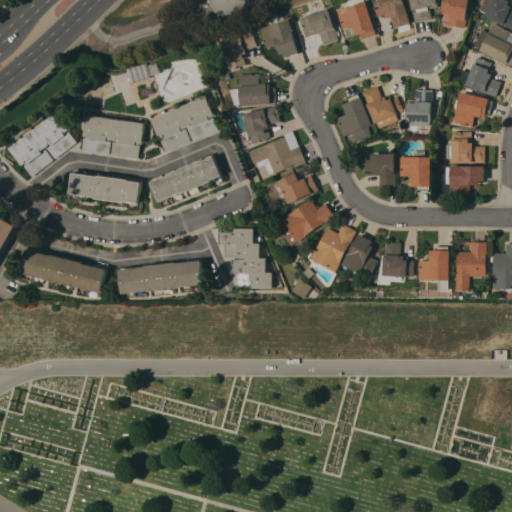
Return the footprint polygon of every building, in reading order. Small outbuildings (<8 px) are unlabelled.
[(249,0),(214,0),(216,16),(250,14),(249,0)] [(404,0),(412,23),(396,28),(393,16),(390,16),(386,17),(385,14),(378,16),(374,1),(377,0),(404,0)] [(441,0),(441,3),(439,3),(439,6),(432,8),(433,19),(417,22),(415,9),(414,10),(412,0),(441,0)] [(450,25),(451,14),(444,13),(444,10),(445,0),(470,0),(468,19),(467,27),(450,25)] [(484,0),(511,0),(511,1),(511,27),(485,15),(486,12),(480,9),(484,0)] [(337,10),(366,1),(377,34),(363,38),(362,34),(357,35),(354,26),(343,29),(337,10)] [(300,18),(306,16),(329,8),(336,31),(338,30),(340,35),(338,36),(339,39),(325,44),(320,32),(306,37),(300,18)] [(290,19),(294,30),(293,30),(300,52),(286,57),(284,52),(281,53),(278,44),(267,47),(261,28),(290,19)] [(480,50),(481,49),(474,46),(483,29),(489,32),(494,22),(511,31),(507,41),(511,43),(511,65),(507,62),(507,63),(480,50)] [(232,69),(231,66),(228,66),(222,45),(224,45),(223,41),(225,40),(224,39),(254,31),(259,46),(247,49),(248,53),(249,57),(246,58),(248,65),(232,69)] [(479,57),(479,56),(484,57),(483,59),(492,62),(490,69),(493,70),(491,77),(502,81),(496,97),(482,91),(482,90),(466,84),(466,83),(459,81),(463,69),(471,72),(474,63),(475,63),(477,57),(479,57)] [(147,62),(148,64),(157,61),(161,72),(151,75),(151,77),(132,83),(127,69),(147,62)] [(241,75),(261,73),(262,84),(271,83),(271,87),(276,86),(278,102),(272,103),(243,106),(243,104),(236,104),(231,89),(242,88),(241,75)] [(379,85),(384,97),(390,94),(392,98),(398,95),(405,110),(397,114),(399,119),(381,127),(378,122),(377,123),(368,103),(369,103),(364,92),(379,85)] [(434,89),(434,102),(433,102),(433,121),(431,121),(431,126),(411,125),(411,121),(408,121),(408,99),(417,99),(417,89),(434,89)] [(490,98),(489,100),(494,101),(491,113),(487,112),(485,118),(476,115),(473,126),(464,124),(464,125),(460,124),(460,123),(454,122),(457,109),(453,108),(455,98),(460,99),(462,91),(490,98)] [(338,118),(348,114),(344,104),(349,102),(347,98),(360,93),(361,97),(363,96),(374,124),(369,126),(373,135),(357,141),(354,132),(345,136),(338,118)] [(206,95),(215,115),(210,117),(209,115),(208,115),(209,119),(214,117),(219,129),(193,139),(188,127),(193,125),(192,122),(191,122),(192,125),(183,128),(182,126),(181,127),(182,130),(187,128),(192,140),(167,151),(162,139),(166,137),(165,134),(164,134),(165,136),(160,138),(152,118),(206,95)] [(282,121),(270,124),(271,128),(270,128),(272,137),(269,138),(269,139),(254,143),(253,139),(249,140),(248,133),(245,118),(247,117),(246,113),(278,105),(282,121)] [(57,112),(70,129),(66,132),(65,130),(64,131),(66,134),(70,131),(78,141),(56,158),(48,148),(52,145),(50,142),(49,142),(51,144),(43,150),(42,149),(41,149),(43,152),(47,149),(55,159),(33,176),(25,165),(29,162),(27,159),(25,160),(27,162),(23,165),(10,148),(57,112)] [(146,122),(143,144),(138,143),(138,141),(137,140),(136,144),(141,145),(139,158),(112,154),(114,141),(119,142),(119,138),(118,138),(118,140),(109,139),(109,137),(108,136),(107,140),(112,141),(111,154),(83,150),(85,137),(90,138),(91,134),(89,133),(89,136),(84,135),(87,115),(146,122)] [(266,144),(266,145),(286,136),(285,134),(294,130),(300,146),(307,161),(295,165),(276,173),(276,172),(270,174),(266,165),(261,168),(259,164),(258,165),(257,163),(255,163),(250,151),(266,144)] [(453,138),(453,131),(472,131),(472,142),(474,142),(474,145),(486,146),(486,162),(474,162),(452,162),(453,138)] [(396,171),(397,171),(397,170),(400,170),(400,182),(397,182),(397,186),(381,186),(381,174),(377,174),(373,174),(373,170),(366,170),(365,154),(395,153),(396,171)] [(223,174),(212,179),(213,181),(185,192),(185,191),(161,201),(153,182),(176,172),(176,171),(203,159),(204,160),(215,155),(223,174)] [(432,157),(432,186),(430,186),(430,190),(417,190),(417,186),(412,186),(412,176),(401,176),(401,156),(432,157)] [(486,166),(485,181),(481,180),(481,184),(471,184),(471,196),(451,196),(451,190),(438,190),(438,174),(446,174),(446,166),(451,166),(451,165),(486,166)] [(320,190),(313,193),(291,203),(290,201),(284,204),(275,185),(280,182),(280,181),(299,171),(303,178),(312,174),(320,190)] [(140,203),(127,201),(126,202),(97,198),(97,197),(72,193),(75,172),(100,176),(100,174),(130,179),(129,180),(143,182),(140,203)] [(319,209),(327,203),(336,216),(326,222),(306,235),(307,236),(299,241),(293,245),(285,250),(277,239),(284,234),(282,231),(288,227),(282,218),(290,213),(291,213),(312,199),(319,209)] [(0,214),(17,225),(0,254),(0,214)] [(329,227),(340,233),(345,223),(358,230),(352,242),(351,242),(340,263),(341,263),(337,271),(320,263),(320,264),(314,261),(315,260),(312,258),(314,254),(313,254),(315,249),(317,250),(329,227)] [(261,257),(267,257),(267,272),(273,272),(273,288),(252,287),(252,285),(238,285),(238,273),(232,273),(232,258),(237,258),(237,257),(226,256),(226,243),(219,243),(219,229),(234,229),(234,228),(254,228),(254,243),(261,243),(261,257)] [(373,240),(371,245),(375,246),(370,255),(380,260),(372,275),(363,270),(361,273),(344,264),(360,233),(373,240)] [(384,275),(386,254),(387,241),(402,242),(402,255),(405,255),(405,259),(416,260),(415,276),(408,275),(408,276),(384,275)] [(488,253),(487,253),(487,275),(471,275),(471,290),(457,290),(457,251),(472,251),(472,244),(467,244),(467,241),(488,241),(488,253)] [(507,253),(507,243),(511,243),(511,288),(494,288),(494,253),(507,253)] [(420,260),(431,260),(431,250),(437,250),(437,246),(450,246),(450,250),(452,250),(451,279),(450,279),(450,290),(440,290),(441,281),(434,281),(434,279),(420,279),(420,260)] [(23,273),(28,249),(53,255),(53,254),(84,262),(84,263),(108,269),(103,292),(23,273)] [(147,266),(146,265),(177,262),(178,263),(203,260),(206,283),(180,286),(180,287),(149,291),(149,290),(124,293),(121,269),(147,266)] [(305,298),(293,290),(301,278),(313,286),(305,298)]
